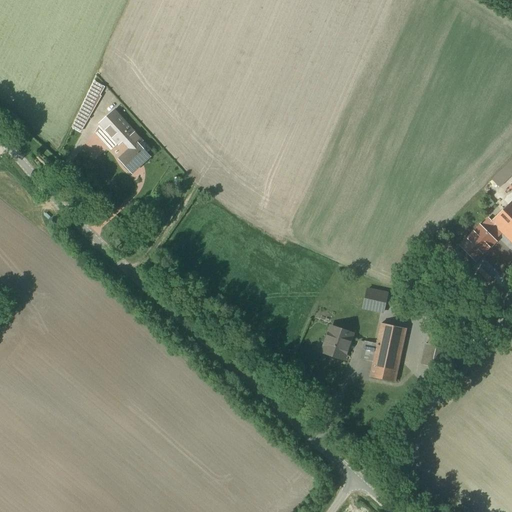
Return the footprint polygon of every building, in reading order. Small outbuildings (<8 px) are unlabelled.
[(105,87),(94,82),(72,129),(80,133),(101,97),(100,96),(105,87)] [(122,141),(133,132),(114,111),(100,124),(102,127),(116,142),(119,145),(122,141)] [(116,142),(102,127),(95,133),(109,148),(116,142)] [(141,141),(133,132),(122,141),(131,150),(120,160),(132,173),(150,157),(138,144),(141,141)] [(511,159),(492,180),(500,189),(511,176),(511,159)] [(511,201),(491,222),(498,229),(511,242),(511,201)] [(42,225),(37,220),(31,227),(36,232),(42,225)] [(498,229),(491,222),(483,230),(480,227),(461,246),(475,260),(494,242),(490,237),(498,229)] [(386,295),(367,291),(363,310),(382,314),(386,295)] [(374,358),(399,364),(406,329),(381,324),(376,346),(374,358)] [(352,334),(331,327),(323,352),(344,359),(352,334)] [(361,359),(373,362),(374,358),(376,346),(365,342),(361,359)] [(452,350),(426,344),(421,365),(447,371),(452,350)] [(399,364),(374,358),(373,362),(370,378),(395,383),(399,364)]
